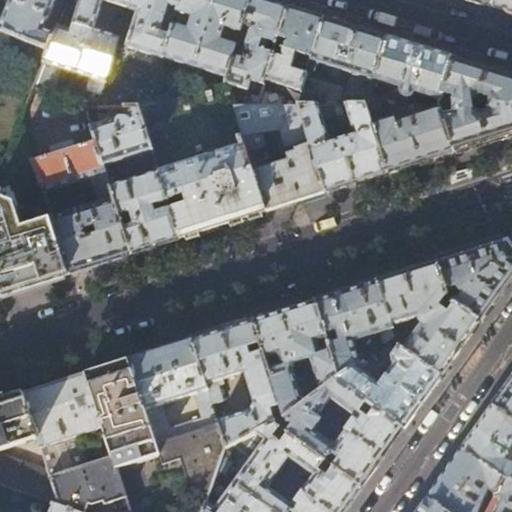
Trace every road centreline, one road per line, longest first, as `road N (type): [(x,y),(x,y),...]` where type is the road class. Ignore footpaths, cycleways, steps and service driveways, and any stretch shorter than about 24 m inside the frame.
road 1 (secondary): [(0,347),(511,186)]
road 2 (residential): [(511,327),(381,511)]
road 3 (residential): [(511,43),(374,0)]
